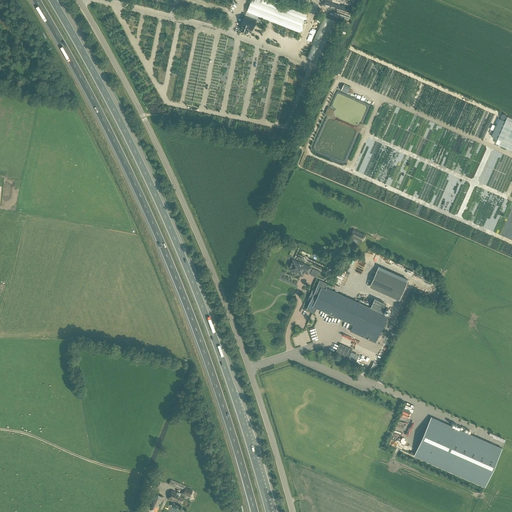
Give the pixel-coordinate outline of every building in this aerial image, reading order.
[(299,31),(306,14),(271,0),(250,0),(247,11),(299,31)] [(256,19),(245,15),(241,25),(242,26),(240,30),(248,33),(249,30),(251,31),(256,19)] [(323,16),(307,57),(321,63),(337,22),(323,16)] [(484,106),(476,134),(485,137),(493,108),(484,106)] [(496,130),(508,133),(510,127),(498,124),(496,130)] [(353,230),(350,238),(361,242),(364,235),(353,230)] [(292,262),(288,270),(294,273),(294,274),(300,276),(301,272),(307,275),(310,269),(297,264),(292,262)] [(377,269),(369,287),(399,300),(407,282),(377,269)] [(387,316),(382,314),(386,304),(374,299),(370,308),(325,288),(326,285),(318,282),(315,290),(314,290),(308,302),(309,302),(306,311),(314,314),(316,309),(340,320),(352,325),(350,331),(351,332),(348,331),(347,333),(343,332),(339,341),(343,342),(342,345),(369,356),(387,316)] [(352,350),(340,344),(335,354),(348,360),(352,350)] [(385,417),(390,404),(372,396),(367,409),(385,417)] [(502,449),(431,417),(414,456),(485,487),(502,449)] [(170,479),(168,484),(183,491),(182,493),(190,496),(192,491),(185,488),(186,486),(170,479)] [(172,490),(168,499),(174,502),(174,503),(180,506),(181,504),(184,496),(172,490)] [(153,493),(147,507),(157,511),(163,497),(153,493)]
